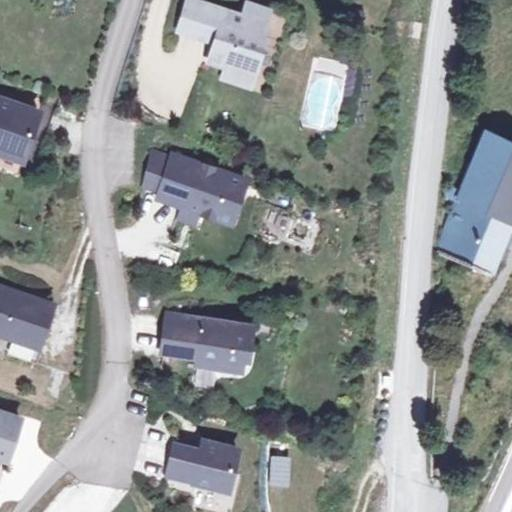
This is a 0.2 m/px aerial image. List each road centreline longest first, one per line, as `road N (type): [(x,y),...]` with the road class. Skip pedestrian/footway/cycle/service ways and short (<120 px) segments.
road 1 (residential): [(452,0),(430,141),(410,511)]
road 2 (residential): [(135,0),(101,148),(124,330),(112,409),(97,445)]
